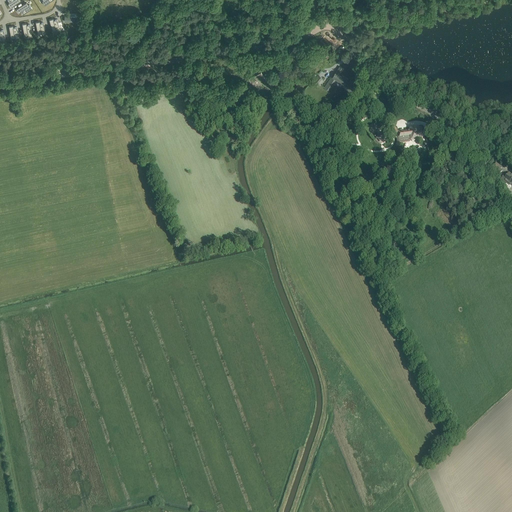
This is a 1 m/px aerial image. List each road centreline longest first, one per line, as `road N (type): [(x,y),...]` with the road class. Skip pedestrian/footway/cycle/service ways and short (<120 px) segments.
road 1 (unclassified): [(0,85),(283,43),(327,21)]
road 2 (unclassified): [(488,149),(381,77),(327,21)]
